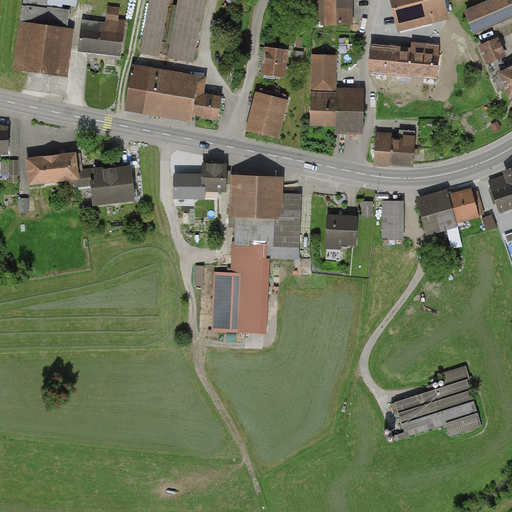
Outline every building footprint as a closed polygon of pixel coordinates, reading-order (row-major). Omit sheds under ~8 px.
[(71,0),(23,0),(15,70),(67,77),(73,29),(67,29),(71,0)] [(149,0),(140,52),(158,55),(167,0),(149,0)] [(203,0),(178,0),(168,57),(193,62),(203,0)] [(352,26),(351,0),(308,0),(309,16),(324,16),(324,27),(352,26)] [(446,20),(441,0),(388,0),(396,31),(446,20)] [(511,17),(511,7),(509,0),(492,0),(464,12),(472,33),(511,17)] [(78,51),(119,55),(122,27),(119,26),(121,9),(107,7),(105,26),(81,23),(78,51)] [(505,57),(497,38),(478,46),(486,65),(505,57)] [(365,73),(436,81),(439,47),(409,44),(409,49),(369,45),(365,73)] [(284,78),(287,50),(264,48),(261,75),(284,78)] [(336,57),(311,56),(310,127),(334,128),(334,135),(360,135),(361,89),(336,89),(336,57)] [(204,78),(132,66),(124,111),(188,122),(189,116),(215,120),(219,98),(202,95),(204,78)] [(511,98),(511,66),(498,72),(509,100),(511,98)] [(278,140),(288,101),(255,93),(246,132),(278,140)] [(413,138),(375,136),(373,165),(411,166),(413,138)] [(133,201),(129,167),(76,172),(74,153),(24,159),(27,184),(72,179),(73,187),(91,185),(93,205),(133,201)] [(225,191),(225,165),(200,165),(200,171),(182,171),(182,199),(203,199),(203,191),(225,191)] [(511,172),(486,182),(498,215),(511,209),(511,172)] [(213,331),(264,333),(266,254),(272,254),(271,258),(298,259),(300,196),(283,195),(283,179),(234,178),(232,273),(214,272),(213,331)] [(476,214),(469,190),(418,204),(425,228),(476,214)] [(403,242),(402,201),(383,201),(383,242),(403,242)] [(373,217),(373,202),(362,202),(363,217),(373,217)] [(357,218),(328,217),(327,248),(341,249),(341,243),(355,244),(357,218)] [(454,268),(451,258),(444,260),(447,270),(454,268)] [(206,285),(206,265),(197,265),(197,285),(206,285)] [(452,384),(394,403),(405,438),(447,424),(451,436),(482,426),(467,380),(470,379),(466,366),(448,372),(452,384)]
